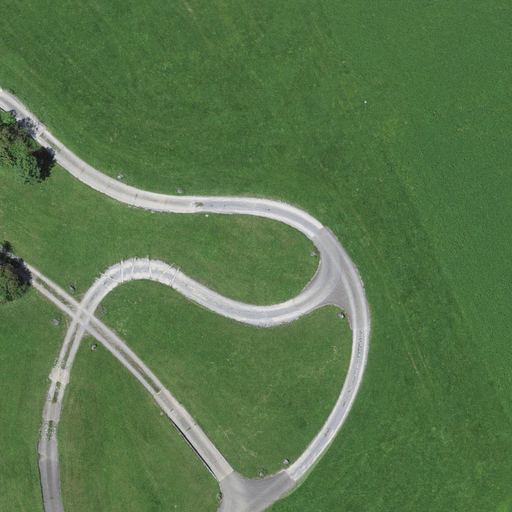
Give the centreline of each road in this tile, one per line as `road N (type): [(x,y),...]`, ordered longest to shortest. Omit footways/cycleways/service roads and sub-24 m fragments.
road 1 (track): [(0,99),(103,184),(143,199),(289,213),(344,274),(359,347),(347,399),(320,443),(248,511)]
road 2 (track): [(53,511),(53,402),(100,289),(129,268),(250,314),(285,312),(344,274)]
road 3 (track): [(251,509),(170,403),(84,318),(0,257)]
